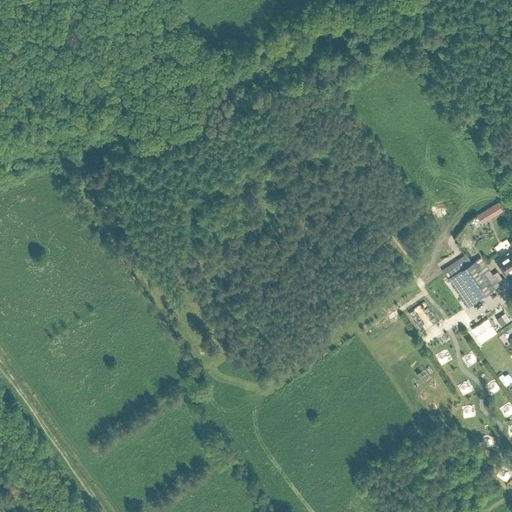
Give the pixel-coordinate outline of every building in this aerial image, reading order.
[(490,205),(483,210),(489,218),(495,214),(490,205)] [(511,248),(497,258),(495,259),(505,275),(511,270),(511,248)] [(470,304),(494,288),(475,259),(450,276),(470,304)] [(488,310),(489,315),(498,312),(496,307),(488,310)] [(437,310),(424,321),(432,330),(444,319),(437,310)] [(466,317),(457,324),(460,329),(470,323),(466,317)] [(494,320),(496,325),(503,322),(500,317),(494,320)] [(433,334),(428,337),(431,344),(436,341),(433,334)] [(357,380),(359,385),(369,382),(367,376),(357,380)]
